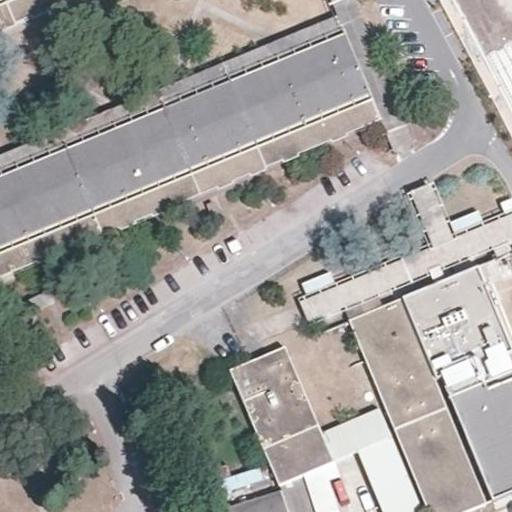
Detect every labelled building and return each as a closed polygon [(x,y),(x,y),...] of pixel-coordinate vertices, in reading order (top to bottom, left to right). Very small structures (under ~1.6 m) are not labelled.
[(24,0),(0,10),(0,35),(85,0),(24,0)] [(0,0),(0,10),(24,0),(0,0)] [(385,139),(394,162),(415,151),(352,0),(328,0),(338,23),(344,37),(372,104),(381,126),(385,139)] [(338,23),(0,158),(0,176),(344,37),(338,23)] [(344,37),(0,176),(0,255),(372,104),(344,37)] [(372,104),(0,255),(0,282),(381,126),(372,104)] [(511,218),(452,244),(431,188),(409,198),(430,254),(300,306),(310,334),(346,319),(511,250),(511,218)] [(511,253),(479,267),(511,345),(511,253)] [(511,345),(479,267),(401,300),(486,505),(511,494),(511,345)] [(48,288),(24,300),(31,313),(55,301),(48,288)] [(384,410),(426,511),(468,511),(486,505),(401,300),(348,321),(384,410)] [(335,464),(323,435),(286,349),(268,356),(230,372),(280,488),(335,464)] [(323,435),(335,464),(358,454),(382,511),(422,511),(380,410),(323,435)] [(260,468),(217,475),(220,492),(263,485),(260,468)] [(282,493),(231,510),(231,511),(313,511),(306,487),(282,494),(282,493)]
